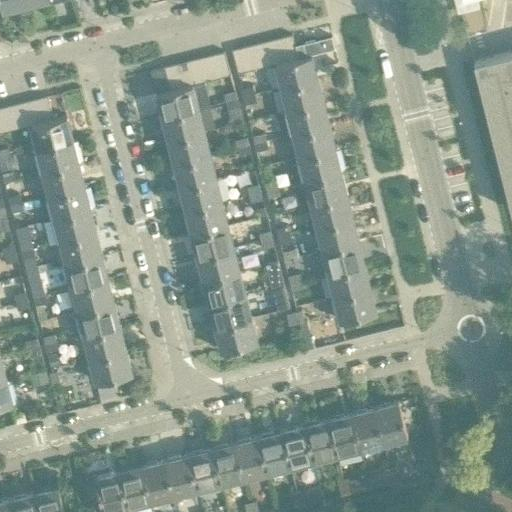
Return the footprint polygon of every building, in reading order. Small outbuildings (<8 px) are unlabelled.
[(292,32),(280,35),(285,58),(298,55),(295,43),(292,32)] [(305,40),(295,43),(298,55),(312,52),(335,46),(332,34),(315,38),(314,36),(304,39),(305,40)] [(280,35),(268,38),(273,61),(275,61),(285,58),(280,35)] [(268,38),(256,41),(261,64),(273,61),(268,38)] [(256,41),(244,44),(250,67),(261,64),(256,41)] [(244,44),(231,47),(237,70),(250,67),(244,44)] [(224,49),(211,52),(217,75),(230,72),(224,49)] [(511,49),(473,60),(474,60),(511,209),(511,49)] [(211,52),(200,55),(205,78),(217,75),(211,52)] [(298,55),(285,58),(275,61),(281,85),(318,76),(312,52),(298,55)] [(200,55),(188,58),(194,81),(205,78),(200,55)] [(188,58),(176,61),(182,84),(193,82),(194,81),(188,58)] [(164,64),(170,87),(182,84),(176,61),(164,64)] [(164,64),(150,67),(156,91),(170,87),(164,64)] [(318,76),(281,85),(287,108),(323,99),(318,76)] [(156,91),(162,115),(199,105),(193,82),(182,84),(170,87),(156,91)] [(240,86),(242,94),(254,91),(252,83),(240,86)] [(223,91),(225,99),(237,96),(235,88),(223,91)] [(254,91),(242,94),(244,102),(256,99),(254,91)] [(48,93),(35,96),(41,120),(54,116),(48,93)] [(35,96),(23,99),(29,123),(30,122),(41,120),(35,96)] [(237,96),(225,99),(227,106),(239,103),(237,96)] [(23,99),(12,102),(17,125),(29,123),(23,99)] [(323,99),(287,108),(292,131),(329,122),(323,99)] [(12,102),(0,104),(0,107),(5,128),(17,125),(12,102)] [(239,103),(227,106),(231,122),(243,119),(239,103)] [(199,105),(162,115),(168,138),(205,129),(199,105)] [(67,113),(54,116),(41,120),(30,122),(36,146),(73,137),(67,113)] [(329,122),(292,131),(298,155),(335,145),(329,122)] [(205,129),(168,138),(174,161),(211,152),(205,129)] [(252,133),(254,141),(266,138),(264,130),(252,133)] [(235,138),(237,146),(249,143),(247,135),(235,138)] [(73,137),(36,146),(42,170),(79,161),(73,137)] [(266,138),(254,141),(256,149),(268,146),(266,138)] [(249,143),(237,146),(239,153),(251,150),(249,143)] [(0,147),(0,155),(10,153),(8,145),(0,147)] [(335,145),(298,155),(304,178),(341,169),(335,145)] [(211,152),(174,161),(180,185),(216,175),(211,152)] [(10,153),(0,155),(0,161),(0,163),(12,160),(10,153)] [(79,161),(42,170),(48,193),(85,184),(79,161)] [(341,169),(304,178),(310,201),(347,192),(341,169)] [(216,175),(180,185),(185,208),(222,199),(216,175)] [(264,180),(266,188),(278,185),(276,177),(264,180)] [(246,184),(248,192),(260,189),(258,181),(246,184)] [(85,184),(48,193),(54,216),(91,207),(85,184)] [(278,185),(266,188),(268,195),(280,192),(278,185)] [(260,189),(248,192),(250,200),(262,197),(260,189)] [(8,195),(10,202),(22,199),(20,192),(8,195)] [(347,192),(310,201),(316,225),(353,215),(347,192)] [(22,199),(10,202),(12,210),(24,207),(22,199)] [(222,199),(185,208),(191,231),(228,222),(222,199)] [(91,207),(54,216),(60,239),(97,230),(91,207)] [(353,215),(316,225),(322,248),(359,239),(353,215)] [(228,222),(191,231),(197,255),(234,245),(228,222)] [(288,223),(275,226),(277,234),(290,231),(288,223)] [(258,231),(260,239),(272,236),(270,228),(258,231)] [(97,230),(60,239),(66,263),(102,254),(97,230)] [(290,231),(277,234),(279,242),(292,239),(290,231)] [(272,236),(260,239),(262,246),(274,243),(272,236)] [(19,241),(22,249),(33,246),(32,238),(19,241)] [(359,239),(322,248),(328,271),(365,262),(359,239)] [(2,245),(4,253),(16,250),(14,243),(2,245)] [(234,245),(197,255),(203,278),(240,269),(234,245)] [(33,246),(22,249),(24,257),(35,254),(33,246)] [(16,250),(4,253),(6,261),(18,258),(16,250)] [(102,254),(66,263),(72,286),(108,277),(102,254)] [(365,262),(328,271),(334,295),(370,285),(365,262)] [(284,282),(282,274),(279,263),(270,266),(272,277),(270,277),(272,285),(284,282)] [(240,269),(203,278),(209,301),(246,292),(240,269)] [(287,273),(289,281),(301,278),(299,270),(287,273)] [(108,277),(72,286),(78,310),(114,300),(108,277)] [(301,278),(289,281),(291,288),(303,285),(301,278)] [(284,282),(272,285),(274,293),(286,290),(284,282)] [(31,288),(33,296),(45,293),(43,285),(31,288)] [(370,285),(334,295),(339,318),(376,309),(370,285)] [(26,289),(14,292),(16,300),(27,297),(26,289)] [(246,292),(209,301),(215,325),(252,315),(246,292)] [(45,293),(33,296),(35,303),(47,300),(45,293)] [(27,297),(16,300),(18,307),(29,305),(27,297)] [(114,300),(78,310),(84,333),(120,323),(114,300)] [(301,307),(296,308),(293,309),(296,321),(304,319),(301,307)] [(293,309),(291,309),(286,311),(289,323),(296,321),(293,309)] [(252,315),(215,325),(221,348),(258,339),(252,315)] [(304,319),(296,321),(298,329),(309,326),(307,318),(304,319)] [(120,323),(84,333),(89,356),(126,347),(120,323)] [(55,331),(43,334),(45,342),(57,339),(55,331)] [(26,338),(28,347),(39,344),(37,336),(26,338)] [(57,339),(45,342),(47,349),(59,347),(57,339)] [(312,340),(302,343),(304,350),(314,348),(312,340)] [(39,344),(28,347),(29,354),(41,351),(39,344)] [(126,347),(89,356),(95,380),(132,371),(126,347)] [(57,369),(52,370),(49,371),(52,382),(60,380),(57,369)] [(44,384),(52,382),(49,371),(42,373),(44,384)] [(6,376),(0,378),(0,403),(12,401),(6,376)] [(398,398),(374,404),(383,441),(407,435),(398,398)] [(374,404),(351,410),(360,447),(383,441),(374,404)] [(351,410),(327,416),(337,452),(360,447),(351,410)] [(327,416),(304,422),(313,458),(337,452),(327,416)] [(304,422),(281,428),(290,464),(313,458),(304,422)] [(281,428),(257,433),(267,470),(290,464),(281,428)] [(257,433),(234,439),(243,476),(267,470),(257,433)] [(234,439),(211,445),(220,482),(243,476),(234,439)] [(211,445),(188,451),(197,488),(220,482),(211,445)] [(188,451),(164,457),(174,494),(197,488),(188,451)] [(164,457),(141,463),(150,499),(174,494),(164,457)] [(141,463),(118,469),(127,505),(150,499),(141,463)] [(383,466),(385,474),(397,471),(395,463),(383,466)] [(94,475),(103,511),(127,505),(118,469),(94,475)] [(397,471),(385,474),(387,482),(399,479),(397,471)] [(337,478),(339,485),(350,482),(348,475),(337,478)] [(350,482),(339,485),(341,493),(352,490),(350,482)] [(64,511),(58,484),(34,490),(39,511),(64,511)] [(320,484),(307,487),(310,501),(323,498),(320,484)] [(290,490),(292,497),(304,494),(302,487),(290,490)] [(39,511),(34,490),(11,496),(14,511),(39,511)] [(304,494),(292,497),(294,505),(306,502),(304,494)] [(14,511),(11,496),(0,498),(0,511),(14,511)] [(243,501),(245,509),(257,506),(255,498),(243,501)]
